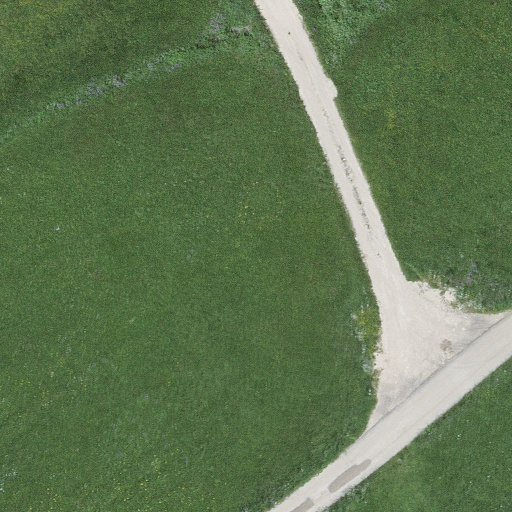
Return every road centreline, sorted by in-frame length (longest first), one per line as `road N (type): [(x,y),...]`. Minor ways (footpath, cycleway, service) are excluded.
road 1 (track): [(440,398),(341,132),(278,0)]
road 2 (unclassified): [(303,511),(511,343)]
